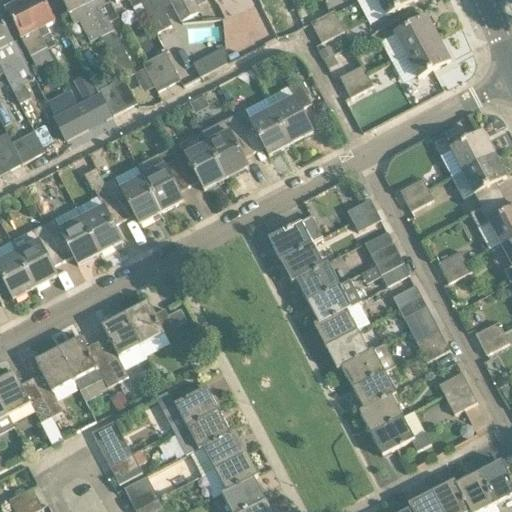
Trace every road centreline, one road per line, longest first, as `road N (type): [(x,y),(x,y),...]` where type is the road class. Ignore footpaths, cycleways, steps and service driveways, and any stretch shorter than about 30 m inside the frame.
road 1 (residential): [(0,345),(361,156)]
road 2 (residential): [(511,436),(361,156)]
road 3 (residential): [(361,156),(511,81)]
